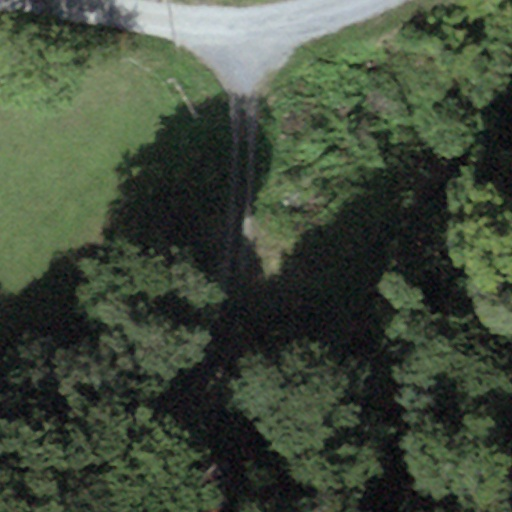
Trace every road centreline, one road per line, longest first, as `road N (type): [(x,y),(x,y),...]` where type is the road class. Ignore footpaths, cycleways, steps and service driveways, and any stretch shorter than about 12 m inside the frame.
road 1 (track): [(256,19),(234,321),(159,511)]
road 2 (track): [(287,0),(256,19),(163,0)]
